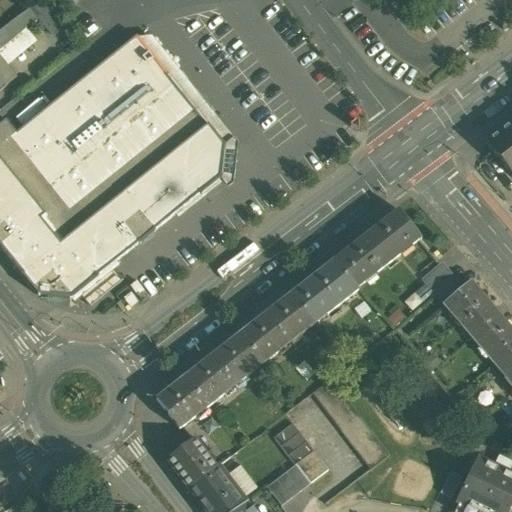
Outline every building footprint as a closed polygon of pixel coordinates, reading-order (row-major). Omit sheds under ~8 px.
[(76,0),(64,0),(71,8),(79,2),(76,0)] [(28,10),(0,32),(0,92),(6,88),(0,81),(0,49),(37,21),(28,10)] [(0,160),(65,241),(207,127),(167,77),(168,76),(136,37),(0,147),(0,160)] [(511,123),(485,144),(511,178),(511,123)] [(207,127),(65,241),(0,160),(0,248),(22,275),(21,276),(38,297),(71,301),(98,279),(98,278),(116,263),(138,245),(139,246),(155,233),(155,232),(199,196),(200,197),(221,180),(225,147),(208,126),(207,127)] [(398,213),(372,233),(372,235),(361,243),(360,242),(334,263),(356,291),(420,241),(398,213)] [(98,279),(71,301),(74,304),(82,297),(89,307),(123,281),(113,271),(119,266),(116,263),(98,278),(98,279)] [(334,263),(292,295),(315,325),(358,293),(356,291),(334,263)] [(460,291),(438,266),(421,281),(442,306),(443,306),(460,291)] [(492,309),(470,283),(460,291),(443,306),(495,368),(511,353),(511,332),(501,319),(500,320),(491,309),(492,309)] [(292,295),(240,336),(263,366),(315,325),(292,295)] [(240,336),(184,379),(207,409),(263,366),(240,336)] [(511,353),(495,368),(511,387),(511,353)] [(207,409),(184,379),(156,402),(179,432),(207,409)] [(331,382),(330,381),(311,396),(318,405),(338,391),(331,382)] [(338,391),(318,405),(326,415),(345,400),(338,391)] [(345,400),(326,415),(333,424),(352,410),(345,400)] [(352,410),(333,424),(340,434),(359,419),(352,410)] [(359,419),(340,434),(348,443),(367,428),(359,419)] [(280,449),(299,434),(292,426),(273,440),(280,449)] [(367,428),(348,443),(355,452),(374,438),(367,428)] [(287,458),(306,444),(299,434),(280,449),(287,458)] [(374,438),(355,452),(362,462),(381,448),(374,438)] [(217,469),(195,440),(165,462),(187,491),(217,469)] [(296,466),(313,453),(306,444),(287,458),(294,467),(296,466)] [(381,448),(362,462),(370,472),(389,458),(381,448)] [(313,453),(296,466),(303,476),(320,462),(313,453)] [(477,459),(456,504),(472,511),(509,511),(511,506),(511,475),(506,473),(509,468),(499,463),(500,461),(498,460),(495,467),(477,459)] [(320,462),(303,476),(310,485),(328,472),(320,462)] [(294,467),(266,489),(281,508),(310,485),(303,476),(296,466),(294,467)] [(217,469),(187,491),(203,511),(235,511),(247,503),(219,467),(217,469)] [(451,473),(440,494),(451,500),(461,478),(451,473)] [(253,511),(247,503),(235,511),(253,511)]
